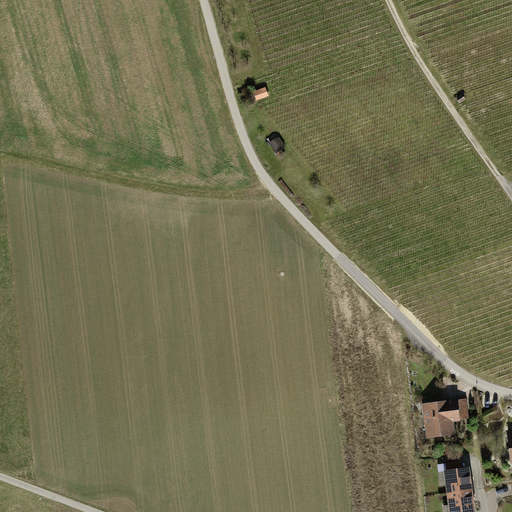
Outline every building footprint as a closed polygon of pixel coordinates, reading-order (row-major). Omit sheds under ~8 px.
[(269,88),(257,92),(260,101),(273,97),(269,88)] [(464,92),(458,95),(461,102),(467,99),(464,92)] [(279,137),(270,141),(277,154),(286,150),(279,137)] [(469,399),(425,406),(430,440),(459,436),(458,423),(472,421),(469,399)] [(471,468),(445,471),(450,511),(476,511),(477,511),(471,468)]
